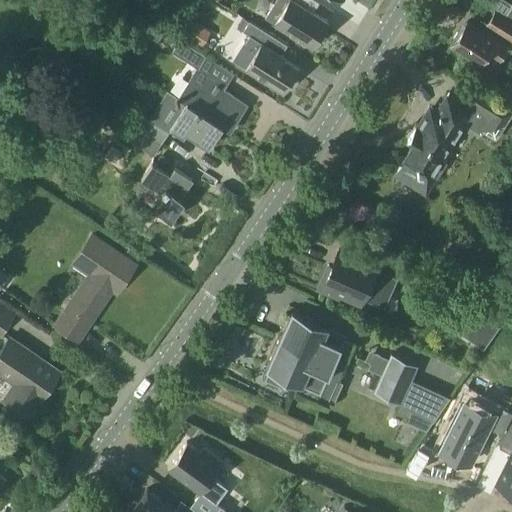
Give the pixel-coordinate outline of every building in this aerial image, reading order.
[(276,0),(265,16),(274,22),(311,45),(327,20),(294,0),(287,0),(284,5),(276,0)] [(498,54),(508,38),(511,40),(511,3),(503,16),(494,10),(486,23),(482,20),(477,28),(466,21),(459,32),(456,32),(452,38),(454,41),(452,44),(479,61),(479,60),(489,67),(497,54),(498,54)] [(248,20),(242,30),(249,35),(257,40),(264,29),(248,20)] [(244,43),(233,59),(245,67),(282,90),(297,67),(282,58),(283,56),(261,42),(260,42),(257,40),(249,35),(245,41),(243,41),(242,42),(244,43)] [(204,55),(178,38),(171,50),(196,66),(204,55)] [(224,70),(223,53),(206,54),(208,71),(224,70)] [(247,104),(215,83),(217,80),(196,66),(177,96),(183,100),(220,124),(229,131),(247,104)] [(445,161),(439,157),(466,117),(496,136),(511,111),(511,108),(473,83),(462,100),(449,91),(433,116),(427,112),(419,125),(415,123),(406,138),(413,142),(393,173),(425,193),(445,161)] [(135,111),(128,122),(159,143),(169,126),(182,134),(184,130),(206,145),(220,124),(183,100),(177,96),(168,90),(148,119),(135,111)] [(114,128),(152,153),(159,143),(128,122),(121,117),(114,128)] [(150,161),(140,176),(163,193),(154,207),(170,218),(183,198),(179,196),(186,186),(190,179),(173,167),(168,173),(150,161)] [(120,284),(135,262),(93,233),(74,261),(75,262),(80,254),(95,265),(67,306),(92,323),(120,284)] [(339,249),(338,251),(338,252),(339,252),(339,253),(340,254),(337,259),(334,258),(331,266),(328,265),(318,288),(338,296),(339,293),(360,302),(363,296),(384,305),(395,278),(374,268),(376,265),(339,249)] [(510,310),(481,298),(470,313),(480,320),(469,336),(484,347),(510,310)] [(0,333),(1,334),(16,311),(0,299),(0,333)] [(294,381),(320,322),(292,309),(265,368),(294,381)] [(64,326),(71,314),(64,310),(56,322),(82,340),(82,339),(64,326)] [(320,322),(294,381),(320,393),(346,334),(320,322)] [(228,351),(243,358),(252,340),(236,333),(228,351)] [(0,370),(8,376),(0,386),(0,394),(5,398),(27,413),(38,396),(40,397),(58,370),(16,341),(10,337),(9,338),(15,342),(0,364),(0,370)] [(391,352),(374,390),(401,402),(398,409),(408,413),(410,408),(434,419),(448,399),(450,395),(412,378),(418,364),(391,352)] [(465,399),(439,451),(455,459),(457,455),(470,461),(496,409),(480,401),(478,405),(465,399)] [(511,411),(502,406),(491,428),(502,433),(511,413),(511,411)] [(408,413),(405,419),(426,429),(434,419),(410,408),(408,413)] [(511,420),(499,446),(511,452),(497,481),(511,488),(511,420)] [(187,441),(168,466),(200,491),(216,502),(217,501),(228,486),(212,475),(223,460),(203,445),(200,450),(187,441)] [(134,499),(126,511),(199,511),(190,504),(183,511),(179,511),(173,507),(174,507),(163,499),(163,500),(147,488),(137,501),(134,499)] [(354,511),(343,503),(336,511),(354,511)]
